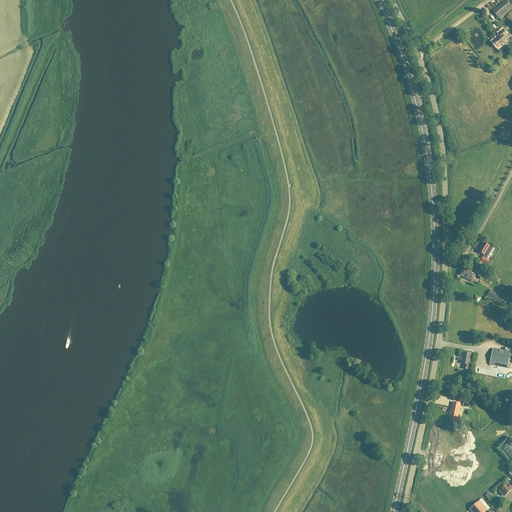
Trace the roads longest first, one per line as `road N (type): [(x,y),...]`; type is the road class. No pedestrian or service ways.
road 1 (unclassified): [(403,511),(440,324),(444,168)]
road 2 (primary): [(393,511),(430,319),(428,169)]
road 3 (unclassified): [(444,168),(429,88),(390,0)]
road 4 (primary): [(428,169),(377,0)]
